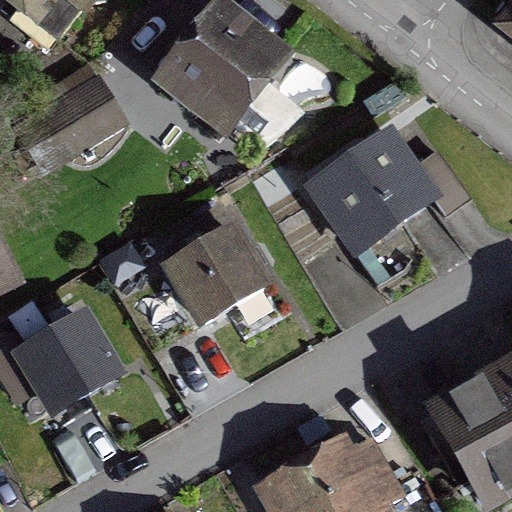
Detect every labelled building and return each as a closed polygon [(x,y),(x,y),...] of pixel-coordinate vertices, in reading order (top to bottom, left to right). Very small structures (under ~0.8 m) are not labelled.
[(0,0),(0,2),(54,45),(87,5),(90,7),(102,6),(106,0),(0,0)] [(261,89),(279,65),(216,16),(195,42),(182,32),(162,57),(176,67),(161,86),(224,135),(229,129),(260,153),(298,118),(261,89)] [(95,85),(45,116),(72,161),(123,130),(95,85)] [(384,139),(310,191),(356,257),(430,205),(384,139)] [(227,234),(167,269),(202,328),(262,293),(227,234)] [(0,249),(0,297),(19,289),(0,249)] [(19,358),(54,417),(114,381),(78,323),(19,358)] [(511,353),(492,365),(499,377),(431,415),(486,511),(511,497),(511,353)] [(367,447),(341,462),(337,454),(258,499),(265,511),(379,511),(398,501),(367,447)]
